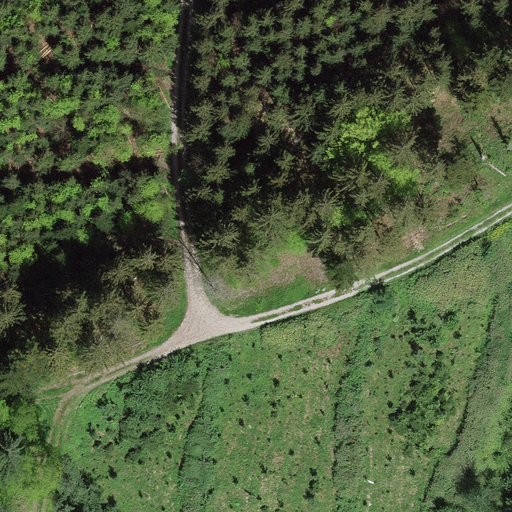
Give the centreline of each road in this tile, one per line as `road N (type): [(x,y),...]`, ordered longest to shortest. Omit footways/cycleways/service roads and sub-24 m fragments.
road 1 (track): [(188,0),(180,186),(191,278),(208,331),(100,372),(0,395)]
road 2 (track): [(208,331),(364,286),(511,208)]
road 3 (track): [(67,380),(45,511)]
